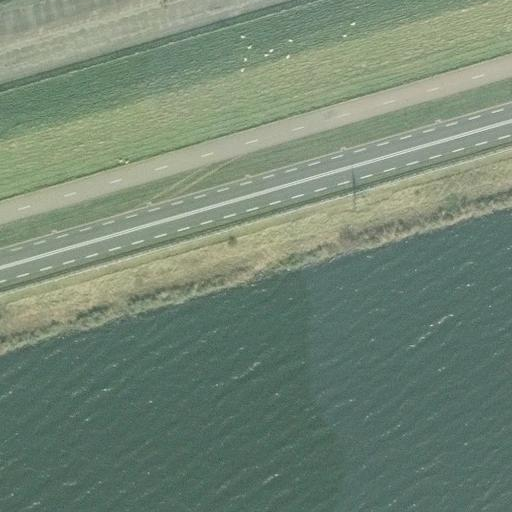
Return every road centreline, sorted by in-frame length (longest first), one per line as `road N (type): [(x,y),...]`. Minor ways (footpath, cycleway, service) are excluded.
road 1 (primary): [(0,268),(511,120)]
road 2 (unclassified): [(0,213),(511,66)]
